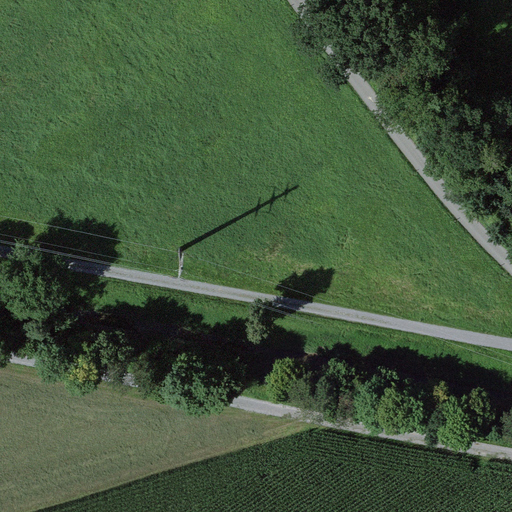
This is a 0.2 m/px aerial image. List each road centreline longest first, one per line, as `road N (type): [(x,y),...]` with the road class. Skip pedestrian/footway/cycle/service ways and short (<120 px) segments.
road 1 (track): [(0,354),(511,454)]
road 2 (track): [(0,252),(511,342)]
road 3 (unclassified): [(292,0),(511,264)]
